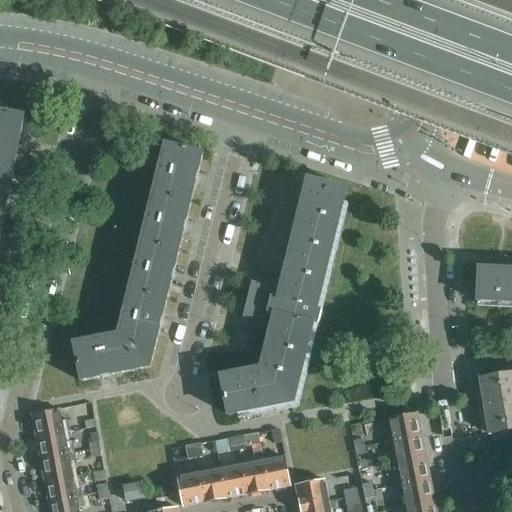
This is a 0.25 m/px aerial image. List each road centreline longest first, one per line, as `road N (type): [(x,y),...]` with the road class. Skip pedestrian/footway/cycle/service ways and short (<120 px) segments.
road 1 (residential): [(21,511),(5,436),(108,65)]
road 2 (motorway): [(143,0),(511,134)]
road 3 (residential): [(463,511),(444,414),(434,233),(450,170)]
road 4 (residential): [(187,397),(208,259),(248,115)]
road 5 (motorway): [(263,0),(511,92)]
road 6 (unclassified): [(399,144),(421,115),(464,0)]
road 7 (unclassified): [(399,144),(370,153),(248,115)]
road 8 (unclassified): [(248,115),(108,65)]
road 9 (motorway): [(511,45),(390,0)]
